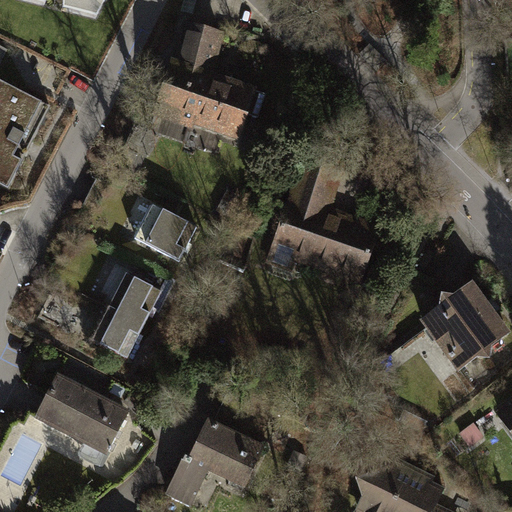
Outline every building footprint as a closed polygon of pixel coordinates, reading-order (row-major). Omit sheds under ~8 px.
[(175,63),(170,61),(150,120),(194,135),(195,131),(240,147),(259,92),(216,77),(225,36),(183,27),(175,63)] [(46,109),(0,85),(0,189),(4,191),(46,109)] [(294,265),(362,287),(381,227),(332,211),(342,180),(299,166),(267,267),(291,275),(294,265)] [(200,230),(147,203),(128,240),(181,266),(200,230)] [(171,300),(124,276),(106,310),(147,331),(155,315),(162,318),(171,300)] [(510,339),(472,287),(454,300),(439,298),(438,312),(420,325),(458,377),(476,364),(491,366),(491,352),(510,339)] [(147,331),(106,310),(88,345),(134,368),(143,351),(138,349),(147,331)] [(35,422),(109,461),(132,417),(58,378),(35,422)] [(511,401),(493,416),(511,441),(511,401)] [(184,462),(167,496),(194,509),(211,475),(245,492),(267,451),(210,422),(188,464),(184,462)] [(474,427),(460,437),(472,452),(485,442),(474,427)] [(460,511),(446,505),(451,495),(431,485),(433,480),(388,460),(350,476),(361,499),(354,511),(460,511)]
